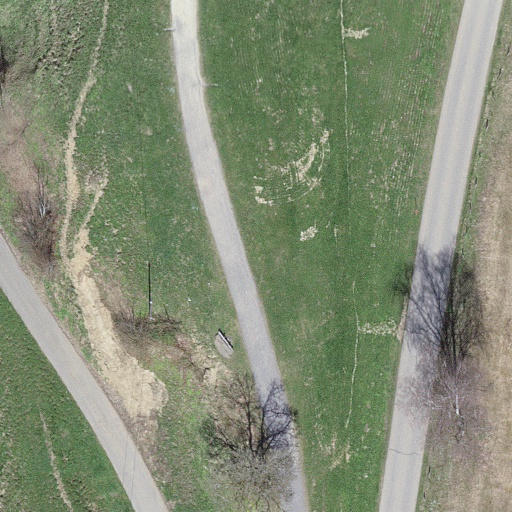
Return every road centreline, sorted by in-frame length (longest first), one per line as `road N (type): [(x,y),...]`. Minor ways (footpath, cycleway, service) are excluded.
road 1 (track): [(282,511),(254,340),(186,60),(188,0)]
road 2 (unclassified): [(494,0),(453,153),(395,511)]
road 3 (track): [(0,257),(157,511)]
